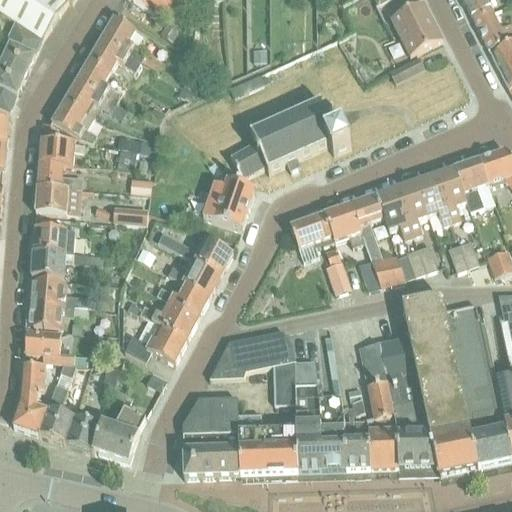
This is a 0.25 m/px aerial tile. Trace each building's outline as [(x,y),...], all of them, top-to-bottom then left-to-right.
[(59,0),(0,0),(0,17),(15,27),(41,46),(41,45),(68,6),(59,0)] [(59,0),(68,6),(71,8),(77,0),(59,0)] [(126,0),(160,24),(175,0),(126,0)] [(373,0),(378,10),(397,0),(373,0)] [(460,0),(475,27),(493,18),(483,0),(460,0)] [(410,62),(442,46),(423,9),(391,25),(410,62)] [(501,34),(493,18),(475,27),(489,55),(511,43),(511,31),(511,29),(501,34)] [(101,45),(140,67),(145,58),(135,52),(142,41),(113,23),(101,45)] [(10,51),(0,72),(0,113),(8,117),(40,46),(41,46),(15,27),(5,49),(10,51)] [(165,30),(159,39),(171,48),(177,39),(165,30)] [(101,45),(88,66),(110,78),(117,67),(134,77),(140,67),(101,45)] [(511,47),(490,58),(510,96),(511,95),(511,47)] [(265,56),(252,56),(253,69),(266,68),(265,56)] [(423,75),(417,64),(390,77),(396,89),(423,75)] [(110,78),(88,66),(76,86),(115,109),(121,100),(103,90),(110,78)] [(365,91),(371,87),(361,69),(355,72),(365,91)] [(229,93),(233,103),(248,96),(264,89),(259,80),(229,93)] [(200,82),(190,87),(197,100),(207,96),(200,82)] [(76,86),(64,107),(93,124),(100,113),(109,119),(115,109),(76,86)] [(182,93),(177,101),(188,107),(193,99),(182,93)] [(332,160),(350,152),(342,134),(336,137),(323,110),(321,111),(319,106),(317,107),(318,109),(252,139),(251,137),(249,138),(254,149),(230,164),(242,186),(265,173),(267,178),(285,169),(289,178),(299,173),(295,165),(328,150),(332,160)] [(64,107),(49,132),(62,138),(80,145),(91,149),(96,142),(86,136),(93,124),(64,107)] [(115,109),(109,119),(120,125),(126,115),(115,109)] [(153,112),(147,124),(158,129),(163,117),(153,112)] [(42,129),(39,169),(63,171),(73,172),(75,148),(62,147),(62,138),(49,132),(42,129)] [(119,142),(117,154),(132,157),(134,145),(119,142)] [(134,145),(132,157),(148,160),(150,148),(134,145)] [(121,155),(116,174),(132,176),(136,159),(121,155)] [(479,166),(488,191),(504,186),(505,190),(509,188),(511,193),(511,166),(505,157),(479,166)] [(141,165),(139,175),(146,176),(147,166),(141,165)] [(479,166),(454,174),(468,210),(471,218),(484,214),(484,213),(495,209),(489,192),(488,191),(479,166)] [(62,183),(63,171),(39,169),(37,192),(80,195),(81,184),(62,183)] [(454,174),(434,181),(452,230),(461,226),(457,213),(468,210),(454,174)] [(452,230),(434,181),(415,188),(428,223),(439,220),(443,233),(452,230)] [(131,185),(129,199),(150,201),(150,187),(131,185)] [(240,236),(254,197),(227,187),(225,194),(214,190),(202,223),(240,236)] [(428,223),(415,188),(396,195),(413,243),(423,240),(418,227),(428,223)] [(37,192),(35,218),(65,220),(78,221),(80,196),(80,195),(37,192)] [(413,243),(396,195),(377,202),(384,224),(389,237),(400,233),(404,246),(413,243)] [(384,224),(377,202),(351,211),(365,249),(365,250),(366,254),(372,268),(381,294),(406,289),(397,263),(382,266),(369,230),(383,225),(384,224)] [(365,249),(351,211),(325,221),(334,247),(335,248),(348,244),(352,253),(365,249)] [(146,232),(147,217),(131,216),(129,231),(146,232)] [(307,227),(290,233),(293,241),(292,241),(294,246),(295,246),(298,255),(303,267),(316,263),(318,262),(314,250),(322,247),(323,251),(334,247),(325,221),(307,227)] [(72,261),(72,248),(73,235),(34,232),(32,258),(72,261)] [(162,240),(158,248),(167,253),(194,267),(220,282),(232,259),(206,245),(198,259),(171,245),(162,240)] [(471,248),(459,252),(468,275),(480,271),(471,248)] [(418,256),(427,280),(438,276),(429,252),(418,256)] [(468,275),(459,252),(448,256),(457,280),(468,275)] [(331,272),(342,268),(337,254),(326,258),(331,272)] [(139,256),(135,264),(146,270),(151,262),(139,256)] [(427,280),(418,256),(406,260),(415,284),(427,280)] [(495,284),(511,276),(511,269),(507,256),(487,264),(495,284)] [(100,270),(101,263),(72,261),(32,258),(31,281),(62,284),(63,268),(100,270)] [(172,273),(168,281),(167,282),(186,291),(209,304),(220,282),(194,267),(187,281),(172,273)] [(352,294),(342,268),(331,272),(327,273),(337,300),(352,294)] [(372,268),(359,271),(369,297),(381,294),(372,268)] [(136,281),(132,289),(140,294),(142,289),(141,284),(136,281)] [(31,310),(88,314),(93,314),(93,304),(63,302),(64,288),(30,285),(29,303),(31,303),(31,310)] [(161,294),(156,303),(169,309),(196,324),(200,317),(201,318),(209,304),(186,291),(179,304),(161,294)] [(511,462),(511,313),(509,300),(498,301),(508,346),(504,347),(511,380),(495,383),(511,462)] [(478,475),(445,319),(445,317),(442,302),(403,311),(409,342),(427,424),(432,448),(437,474),(439,483),(478,475)] [(132,307),(127,314),(139,320),(149,325),(185,345),(188,339),(190,340),(198,325),(196,324),(169,309),(162,323),(132,307)] [(88,314),(31,310),(30,316),(28,316),(26,333),(61,335),(62,322),(87,324),(88,314)] [(493,374),(482,319),(476,320),(475,313),(445,319),(455,364),(458,381),(468,428),(478,475),(511,467),(511,462),(495,383),(493,374)] [(187,346),(149,325),(138,346),(132,343),(124,358),(145,369),(151,358),(174,370),(187,346)] [(272,370),(294,367),(292,352),(284,336),(229,348),(209,385),(242,383),(245,376),(272,370)] [(26,337),(24,359),(42,360),(42,369),(62,370),(73,371),(73,363),(73,362),(73,361),(68,361),(68,355),(59,355),(60,340),(26,337)] [(409,342),(380,348),(392,412),(394,422),(397,436),(398,453),(399,476),(437,474),(432,448),(427,424),(409,342)] [(392,412),(380,348),(359,352),(374,426),(394,422),(392,412)] [(73,371),(75,371),(86,372),(87,363),(73,362),(73,363),(73,371)] [(294,367),(272,370),(273,384),(295,383),(295,368),(294,367)] [(295,383),(295,397),(296,411),(297,436),(298,479),(323,478),(321,431),(320,419),(318,405),(314,367),(295,368),(295,383)] [(38,440),(49,409),(36,405),(37,401),(39,401),(39,395),(43,395),(45,372),(23,370),(21,408),(13,431),(38,440)] [(62,370),(59,379),(71,384),(75,371),(73,371),(62,370)] [(112,399),(119,376),(108,372),(100,395),(112,399)] [(165,386),(151,379),(147,386),(161,394),(165,386)] [(295,397),(295,383),(273,384),(273,398),(295,397)] [(55,392),(49,409),(38,440),(65,449),(74,421),(75,417),(61,412),(66,396),(55,392)] [(359,394),(347,396),(349,408),(352,408),(361,406),(359,394)] [(127,412),(132,403),(117,395),(112,405),(127,412)] [(296,411),(295,397),(273,398),(274,411),(296,411)] [(239,481),(237,422),(237,403),(197,405),(183,433),(184,483),(239,481)] [(340,404),(318,405),(320,419),(321,431),(323,478),(347,478),(345,428),(344,423),(342,413),(341,413),(340,404)] [(355,422),(364,420),(361,406),(352,408),(355,422)] [(102,426),(92,459),(127,471),(137,442),(136,442),(144,425),(123,414),(114,430),(102,426)] [(74,421),(65,449),(92,459),(102,426),(104,420),(97,417),(93,428),(74,421)] [(298,479),(297,436),(261,437),(261,421),(237,422),(239,481),(298,479)] [(369,437),(367,427),(345,428),(347,478),(371,477),(370,455),(369,437)] [(397,436),(369,437),(370,455),(371,477),(399,476),(398,453),(397,436)]
